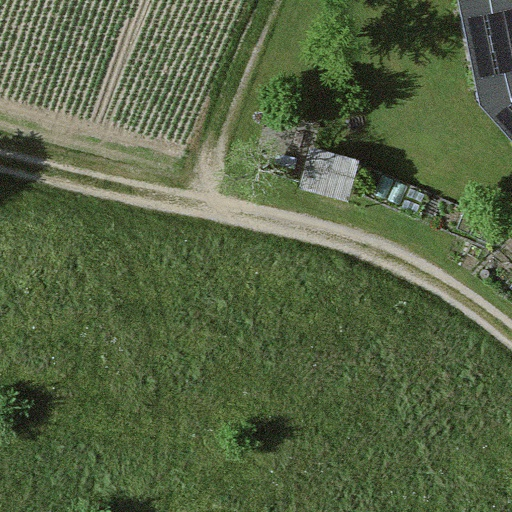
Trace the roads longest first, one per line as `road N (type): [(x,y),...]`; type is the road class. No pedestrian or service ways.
road 1 (track): [(511,357),(224,184),(0,154)]
road 2 (track): [(224,184),(286,0)]
